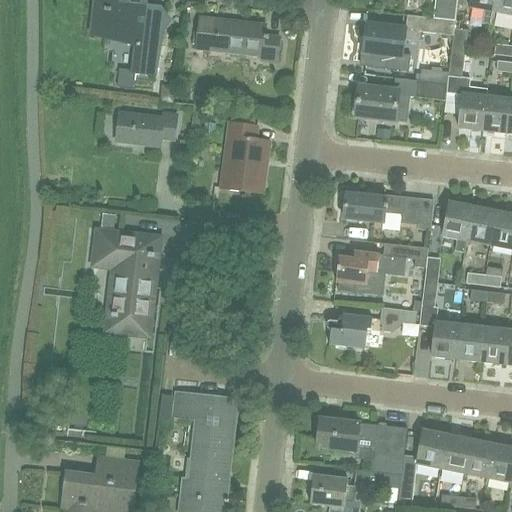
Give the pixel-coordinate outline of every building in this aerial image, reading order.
[(93,0),(92,7),(95,7),(92,35),(132,40),(131,46),(136,47),(133,74),(155,76),(158,46),(154,45),(156,25),(161,25),(168,21),(161,8),(142,6),(142,5),(120,2),(120,0),(93,0)] [(455,22),(457,6),(457,0),(435,0),(436,1),(434,19),(455,22)] [(495,13),(497,0),(457,0),(457,6),(484,11),(482,24),(491,26),(492,19),(493,19),(495,13)] [(511,16),(511,0),(497,0),(495,13),(511,16)] [(434,19),(407,16),(405,30),(365,25),(362,53),(402,57),(404,40),(419,42),(420,33),(453,37),(454,33),(454,30),(455,22),(434,19)] [(210,53),(210,51),(261,57),(261,61),(277,63),(280,37),(265,36),(266,26),(214,20),(214,19),(199,17),(196,51),(210,53)] [(453,37),(451,55),(465,56),(468,32),(454,30),(454,33),(453,37)] [(495,56),(511,58),(511,57),(511,47),(496,46),(495,56)] [(451,55),(449,78),(462,80),(465,56),(451,55)] [(493,73),(495,60),(479,58),(477,71),(493,73)] [(497,72),(511,73),(511,63),(498,62),(497,72)] [(134,90),(135,80),(119,78),(117,88),(134,90)] [(464,81),(448,78),(447,94),(462,96),(462,95),(464,81)] [(414,98),(446,102),(448,85),(415,82),(414,98)] [(158,103),(172,105),(174,87),(160,86),(158,103)] [(394,122),(398,93),(358,88),(354,117),(394,122)] [(486,98),(462,95),(462,96),(458,130),(481,133),(486,98)] [(510,101),(486,98),(481,133),(505,136),(510,101)] [(133,145),(161,148),(162,141),(175,143),(177,117),(164,116),(163,120),(120,115),(117,143),(133,145)] [(257,128),(255,128),(232,125),(231,125),(229,138),(234,139),(227,191),(262,196),(269,143),(256,141),(257,128)] [(180,204),(178,155),(163,156),(165,205),(180,204)] [(432,232),(436,203),(422,202),(400,199),(371,196),(371,198),(347,195),(344,222),(383,226),(385,214),(402,216),(401,225),(419,227),(418,231),(432,232)] [(465,255),(467,243),(474,208),(450,203),(443,238),(457,241),(455,253),(465,255)] [(498,213),(474,208),(467,243),(491,247),(498,213)] [(491,247),(511,251),(511,215),(498,213),(491,247)] [(148,336),(159,241),(99,233),(95,266),(115,268),(109,316),(112,316),(112,318),(128,320),(127,334),(148,336)] [(427,250),(384,244),(382,256),(415,260),(414,267),(425,269),(427,250)] [(354,252),(354,260),(340,258),(336,284),(366,288),(368,273),(378,274),(380,256),(354,252)] [(425,284),(438,285),(441,261),(428,259),(425,284)] [(483,287),(485,276),(468,275),(467,285),(483,287)] [(502,278),(485,276),(483,287),(500,289),(502,278)] [(471,302),(487,304),(488,293),(472,291),(471,302)] [(488,293),(487,304),(504,306),(505,295),(488,293)] [(423,303),(414,302),(413,313),(421,314),(423,303)] [(433,358),(457,361),(461,327),(437,324),(438,310),(435,309),(422,308),(422,315),(420,328),(436,330),(433,358)] [(417,314),(409,313),(383,310),(382,323),(384,334),(392,335),(405,325),(416,326),(417,314)] [(365,351),(366,348),(368,332),(371,332),(373,321),(344,318),(344,322),(338,321),(338,323),(331,322),(329,324),(328,325),(327,327),(327,329),(329,331),(331,331),(330,347),(365,351)] [(484,329),(461,327),(457,361),(480,364),(484,329)] [(484,329),(480,364),(504,366),(508,332),(484,329)] [(212,417),(214,399),(175,394),(172,420),(196,423),(190,474),(185,473),(180,511),(224,511),(228,487),(222,486),(230,419),(212,417)] [(404,458),(408,429),(394,428),(374,426),(320,420),(317,448),(357,452),(357,446),(376,448),(373,473),(385,475),(402,477),(403,464),(404,458)] [(417,465),(441,470),(448,436),(424,431),(419,459),(417,465)] [(472,440),(448,436),(441,470),(465,475),(472,440)] [(465,475),(488,479),(495,445),(472,440),(465,475)] [(511,448),(495,445),(488,479),(510,484),(509,489),(508,495),(511,495),(511,448)] [(402,477),(402,482),(401,490),(399,508),(412,510),(412,509),(417,465),(419,459),(404,458),(403,464),(402,477)] [(131,511),(137,466),(99,461),(97,480),(67,476),(62,511),(131,511)] [(385,475),(373,473),(358,471),(356,484),(385,488),(383,506),(399,508),(401,490),(402,482),(402,477),(385,475)] [(358,511),(360,504),(354,503),(356,489),(347,488),(348,481),(314,476),(310,506),(331,508),(330,511),(358,511)] [(441,507),(459,509),(460,498),(442,496),(441,507)] [(460,498),(459,509),(476,511),(477,500),(460,498)]
